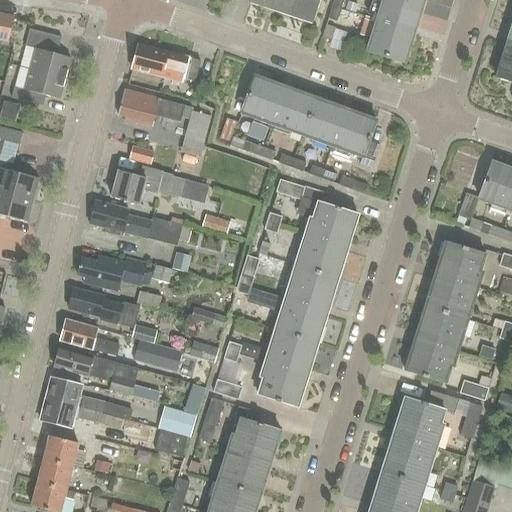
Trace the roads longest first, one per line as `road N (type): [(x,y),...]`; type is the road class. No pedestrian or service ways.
road 1 (unclassified): [(0,467),(123,0)]
road 2 (unclassified): [(310,511),(436,115)]
road 3 (residential): [(436,115),(123,0)]
